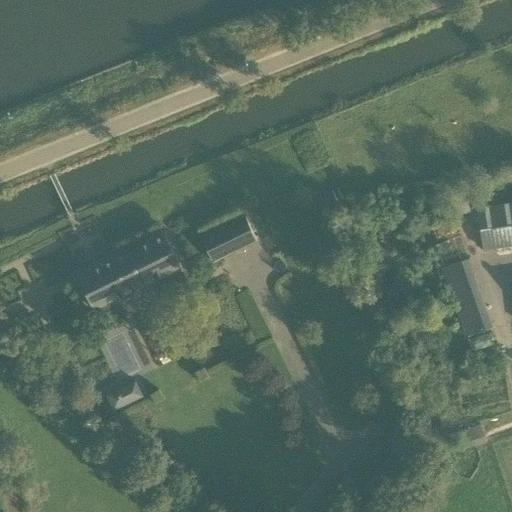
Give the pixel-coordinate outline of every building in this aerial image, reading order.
[(511,250),(511,247),(511,244),(511,203),(476,209),(482,249),(496,247),(497,252),(500,255),(510,253),(511,250)] [(245,217),(201,238),(213,262),(257,241),(245,217)] [(164,234),(78,277),(94,309),(180,267),(164,234)] [(469,259),(449,266),(471,333),(491,326),(469,259)] [(98,340),(115,377),(143,364),(126,327),(98,340)] [(117,408),(146,395),(140,379),(110,392),(117,408)]
